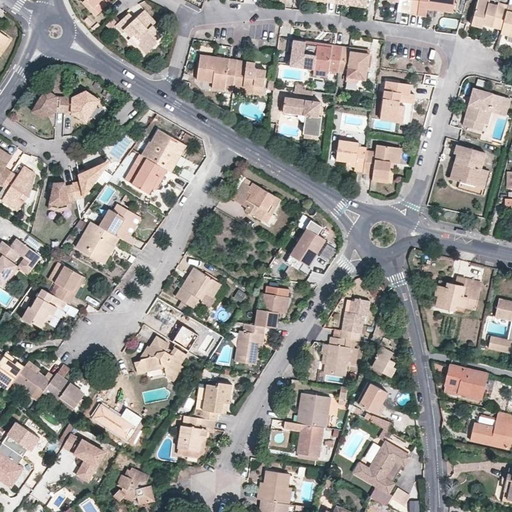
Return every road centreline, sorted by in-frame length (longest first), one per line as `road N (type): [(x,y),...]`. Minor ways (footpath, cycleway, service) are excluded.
road 1 (residential): [(188,21),(281,16),(453,48),(454,71),(420,188),(397,219)]
road 2 (residential): [(212,489),(255,401),(336,274),(367,249)]
road 3 (residential): [(80,343),(129,321),(235,138)]
road 4 (residential): [(390,254),(424,387),(434,511)]
road 5 (residential): [(142,85),(102,136),(67,152),(47,150),(0,123)]
road 6 (residential): [(364,224),(235,138)]
